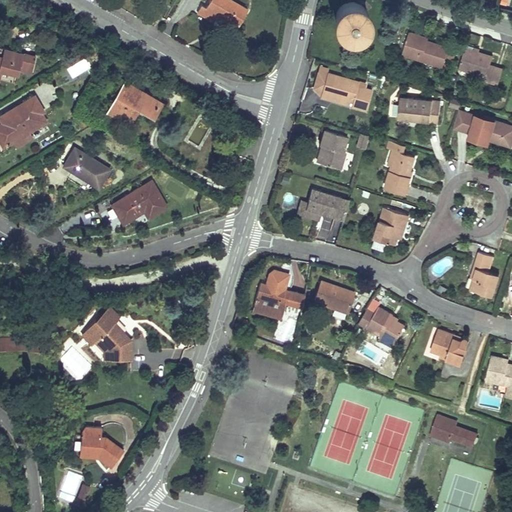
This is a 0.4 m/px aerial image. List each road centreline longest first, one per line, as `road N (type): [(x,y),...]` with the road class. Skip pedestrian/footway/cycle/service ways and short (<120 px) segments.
road 1 (residential): [(511,327),(431,300),(364,262),(241,236)]
road 2 (residential): [(241,236),(198,374),(140,488)]
road 3 (residential): [(241,236),(216,230),(89,260),(39,247),(0,222)]
road 4 (residential): [(278,107),(232,93),(70,0)]
road 5 (residential): [(278,107),(241,236)]
